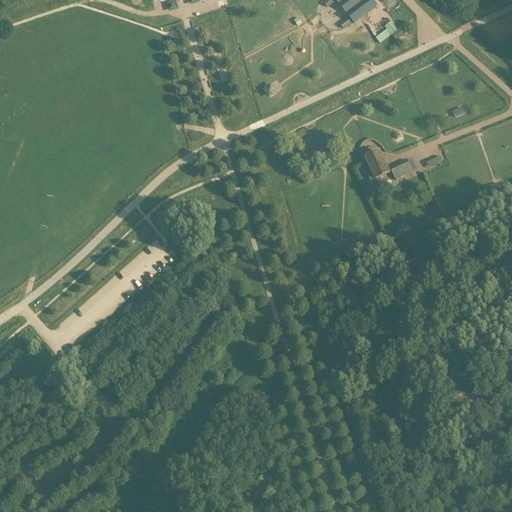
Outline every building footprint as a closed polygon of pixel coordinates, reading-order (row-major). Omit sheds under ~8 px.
[(353,23),(354,24),(377,7),(371,0),(329,0),(324,4),(327,8),(336,1),(350,19),(341,26),(344,29),(353,23)] [(396,42),(404,35),(400,30),(391,36),(396,42)] [(271,97),(276,93),(270,86),(265,90),(271,97)] [(454,119),(464,115),(461,109),(452,113),(454,119)] [(366,160),(376,180),(390,174),(380,154),(366,160)] [(429,169),(443,162),(440,156),(427,163),(429,169)] [(395,181),(412,173),(407,161),(390,169),(395,181)] [(490,194),(500,190),(497,184),(488,188),(490,194)] [(336,251),(346,248),(344,242),(334,245),(336,251)]
